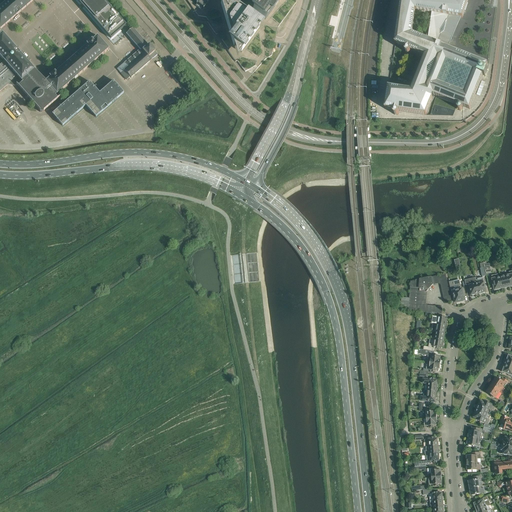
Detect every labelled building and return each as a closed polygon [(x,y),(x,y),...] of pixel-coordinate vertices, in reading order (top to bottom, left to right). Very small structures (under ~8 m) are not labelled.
[(0,91),(13,80),(17,76),(23,82),(19,86),(16,84),(16,85),(18,86),(40,110),(40,112),(44,113),(44,110),(58,99),(60,97),(57,98),(55,96),(57,94),(57,95),(109,49),(97,36),(92,40),(92,39),(86,44),(87,45),(56,72),(55,71),(49,76),(50,77),(45,81),(0,29),(33,0),(5,0),(0,5),(0,56),(4,61),(0,64),(0,91)] [(155,51),(149,44),(148,45),(133,28),(108,0),(76,0),(104,30),(111,39),(122,29),(127,33),(126,34),(139,49),(124,62),(124,63),(117,69),(127,80),(130,77),(131,78),(158,54),(155,51)] [(197,3),(196,4),(197,4),(203,9),(204,8),(210,0),(198,0),(197,3)] [(219,0),(220,4),(230,36),(228,38),(228,39),(227,40),(229,41),(233,44),(234,47),(237,58),(241,52),(242,51),(244,52),(247,47),(246,46),(248,44),(249,45),(252,40),(251,39),(253,36),(254,37),(258,33),(256,32),(258,29),(260,30),(263,25),(258,22),(248,14),(242,10),(228,0),(219,0)] [(254,0),(254,4),(250,9),(252,10),(265,20),(270,13),(272,14),(275,10),(273,9),(275,6),(277,7),(280,2),(279,1),(279,0),(254,0)] [(401,0),(397,31),(395,43),(425,55),(411,90),(389,87),(385,109),(395,110),(394,111),(394,112),(393,113),(394,113),(394,114),(394,115),(395,115),(396,115),(397,115),(398,115),(398,114),(399,114),(399,113),(399,112),(398,111),(426,115),(434,95),(457,104),(460,105),(459,105),(459,106),(458,106),(458,107),(457,107),(457,108),(457,109),(458,109),(458,110),(459,110),(459,111),(460,111),(461,111),(461,110),(462,110),(462,109),(463,109),(463,108),(463,107),(462,107),(462,106),(470,109),(483,76),(485,77),(488,69),(486,69),(488,64),(487,64),(480,61),(480,60),(471,57),(470,57),(459,52),(447,48),(449,40),(450,40),(451,40),(451,39),(452,39),(452,38),(451,38),(451,37),(450,37),(450,36),(460,17),(462,18),(465,11),(466,11),(468,3),(467,3),(468,0),(401,0)] [(280,23),(290,13),(285,8),(276,18),(280,23)] [(401,55),(394,73),(400,75),(407,57),(401,55)] [(52,115),(62,126),(85,106),(95,118),(123,93),(113,81),(99,94),(97,91),(98,91),(98,90),(97,90),(97,89),(96,89),(95,89),(96,88),(95,88),(95,87),(94,87),(93,87),(89,82),(52,115)] [(503,288),(508,287),(511,286),(511,271),(509,272),(510,275),(500,277),(503,288)] [(445,274),(437,276),(439,283),(441,285),(447,283),(445,274)] [(495,290),(503,288),(500,277),(498,278),(498,274),(492,276),(495,290)] [(408,310),(426,312),(427,312),(428,306),(426,303),(427,289),(430,285),(433,284),(431,277),(429,278),(411,281),(411,282),(409,282),(408,284),(410,284),(409,299),(402,298),(401,307),(408,307),(408,310)] [(477,277),(475,278),(479,293),(482,293),(485,293),(485,292),(486,292),(485,286),(485,283),(484,283),(483,279),(483,278),(477,279),(477,277)] [(473,278),(464,280),(466,285),(469,285),(469,286),(469,287),(469,289),(470,290),(471,295),(472,295),(475,295),(475,294),(479,293),(475,278),(473,278)] [(454,281),(449,282),(451,291),(453,299),(453,300),(455,300),(455,303),(456,302),(456,303),(464,302),(463,301),(464,300),(463,294),(464,294),(463,289),(461,289),(460,284),(455,285),(454,281)] [(431,323),(433,324),(447,326),(447,322),(447,319),(444,318),(445,317),(440,316),(439,318),(436,317),(437,313),(434,313),(430,312),(427,312),(426,312),(426,315),(432,317),(431,323)] [(433,324),(432,331),(436,332),(445,334),(447,326),(433,324)] [(432,337),(431,339),(444,341),(445,334),(436,332),(435,337),(432,337)] [(443,346),(444,341),(431,339),(430,339),(429,347),(424,346),(424,350),(433,352),(434,352),(434,349),(439,349),(440,348),(442,348),(442,345),(443,346)] [(428,359),(427,362),(440,364),(441,360),(440,360),(440,357),(438,357),(438,355),(433,354),(433,356),(431,356),(428,355),(428,356),(428,359)] [(426,369),(426,370),(429,370),(431,370),(430,372),(435,373),(436,371),(438,371),(439,369),(440,369),(440,364),(427,362),(426,369)] [(503,368),(502,371),(503,372),(502,372),(509,374),(508,375),(511,377),(511,376),(511,375),(511,366),(506,364),(504,368),(503,368)] [(423,379),(422,384),(425,384),(428,384),(428,391),(437,391),(438,384),(437,384),(437,380),(436,380),(436,379),(431,378),(431,379),(423,379)] [(496,378),(492,384),(501,390),(503,386),(504,387),(505,387),(507,385),(506,384),(508,382),(503,378),(501,381),(496,378)] [(494,398),(495,398),(499,392),(503,394),(504,392),(501,390),(492,384),(486,393),(492,396),(491,397),(494,398)] [(421,397),(421,401),(429,402),(429,403),(433,404),(434,402),(435,402),(436,398),(436,399),(437,391),(428,391),(425,390),(424,397),(421,397)] [(479,405),(478,405),(476,409),(487,413),(489,408),(493,410),(495,406),(498,407),(499,404),(494,402),(493,405),(485,401),(484,403),(481,401),(479,405)] [(491,429),(494,430),(495,427),(491,426),(487,425),(489,420),(485,418),(487,413),(476,409),(474,413),(475,414),(474,418),(477,419),(477,420),(484,423),(484,427),(488,428),(491,429)] [(423,410),(423,411),(423,415),(424,419),(427,419),(437,418),(436,414),(435,414),(435,411),(433,411),(432,410),(423,410)] [(503,415),(500,423),(505,425),(504,429),(511,431),(511,422),(508,421),(509,417),(503,415)] [(427,419),(424,419),(424,423),(424,426),(428,426),(429,428),(434,427),(434,426),(436,425),(436,423),(437,423),(437,418),(427,419)] [(468,434),(468,437),(469,437),(469,438),(479,439),(480,439),(481,436),(482,429),(472,428),(471,431),(470,431),(469,434),(468,434)] [(426,443),(426,447),(439,446),(439,442),(438,442),(437,439),(435,439),(435,437),(429,438),(430,439),(424,440),(424,443),(426,443)] [(492,444),(497,445),(511,447),(511,438),(510,438),(509,437),(507,437),(506,437),(503,437),(502,441),(503,441),(502,444),(501,443),(492,441),(492,444)] [(467,441),(467,444),(468,444),(468,445),(469,445),(472,446),(472,445),(475,446),(479,446),(479,448),(482,448),(483,442),(491,444),(491,441),(480,440),(480,439),(479,439),(469,438),(468,441),(467,441)] [(511,447),(497,445),(496,447),(500,448),(500,447),(502,447),(501,450),(500,454),(503,454),(504,455),(506,455),(507,455),(511,455),(511,447)] [(426,452),(425,452),(425,455),(426,455),(439,454),(439,446),(426,447),(426,452)] [(469,456),(467,456),(467,463),(479,463),(477,463),(477,459),(479,459),(478,453),(472,453),(472,455),(469,455),(469,456)] [(440,457),(439,454),(426,455),(426,459),(427,459),(427,462),(419,463),(419,467),(421,467),(425,466),(425,465),(430,465),(430,463),(437,462),(437,461),(439,461),(439,457),(440,457)] [(506,462),(505,463),(501,463),(500,461),(493,462),(493,465),(495,465),(496,475),(502,474),(501,470),(511,468),(511,462),(508,463),(507,462),(506,462)] [(469,471),(470,471),(471,470),(481,470),(481,465),(479,465),(479,463),(467,463),(467,470),(468,470),(469,471)] [(432,478),(441,477),(441,470),(437,470),(437,468),(428,469),(428,474),(431,474),(432,478)] [(468,482),(470,489),(481,486),(483,486),(482,482),(481,482),(481,479),(480,479),(479,476),(473,478),(474,480),(471,480),(471,481),(468,482)] [(432,478),(428,478),(429,485),(433,485),(433,486),(439,486),(438,484),(441,484),(441,481),(442,481),(441,477),(432,478)] [(507,487),(508,491),(511,489),(511,480),(504,483),(501,480),(497,485),(500,488),(502,486),(506,485),(507,487)] [(482,489),(481,486),(470,489),(471,495),(472,495),(473,496),(474,496),(475,495),(484,493),(484,489),(482,489)] [(428,490),(423,490),(424,495),(429,495),(430,501),(434,501),(443,500),(443,497),(442,497),(442,493),(439,494),(439,492),(434,492),(434,494),(432,494),(432,489),(428,490)] [(509,494),(501,497),(502,500),(502,502),(508,503),(508,500),(511,499),(511,489),(508,491),(509,494)] [(474,504),(473,504),(473,505),(474,507),(475,508),(477,511),(489,506),(491,505),(487,496),(482,498),(483,500),(474,504)] [(434,501),(430,501),(430,507),(431,507),(431,509),(433,509),(434,509),(444,508),(443,500),(434,501)]
